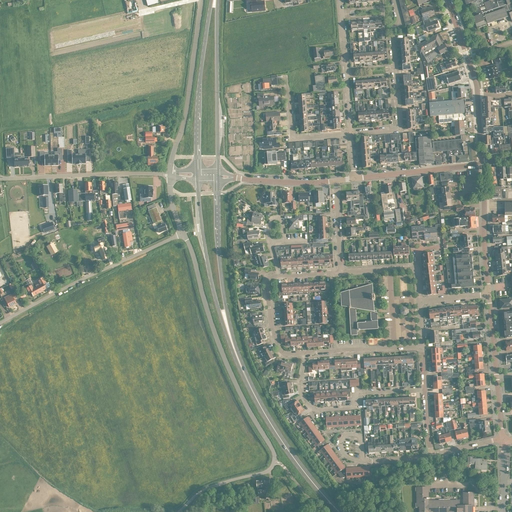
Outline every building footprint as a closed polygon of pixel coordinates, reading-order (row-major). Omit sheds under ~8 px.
[(246,0),(247,3),(250,2),(251,5),(249,5),(250,9),(251,9),(251,12),(265,10),(264,1),(255,1),(255,0),(246,0)] [(463,0),(465,4),(470,2),(472,7),(473,7),(476,15),(472,17),(476,28),(486,25),(485,24),(486,23),(487,24),(498,20),(499,22),(504,20),(503,18),(509,16),(511,21),(511,0),(501,0),(498,1),(497,0),(463,0)] [(421,18),(422,21),(429,19),(427,16),(434,13),(432,6),(426,8),(426,7),(421,8),(422,10),(417,11),(419,15),(421,14),(422,17),(421,18)] [(375,29),(379,28),(379,32),(381,32),(382,34),(385,34),(384,22),(381,22),(380,19),(374,20),(375,29)] [(429,19),(422,21),(424,25),(425,24),(427,31),(429,31),(429,32),(434,31),(434,29),(439,27),(436,20),(430,22),(429,19)] [(439,33),(424,42),(417,46),(419,54),(423,63),(424,67),(432,65),(434,58),(430,49),(436,46),(440,55),(448,50),(444,45),(445,44),(439,33)] [(400,40),(400,46),(408,45),(408,39),(415,39),(415,36),(403,37),(404,39),(400,40)] [(377,52),(378,60),(384,60),(384,58),(387,58),(386,45),(383,46),(382,44),(379,45),(379,48),(377,48),(377,52)] [(329,56),(333,55),(332,50),(323,51),(323,54),(322,55),(323,58),(329,58),(329,56)] [(486,66),(489,79),(498,77),(497,72),(499,71),(496,62),(499,61),(498,56),(491,58),(492,63),(493,63),(493,65),(486,66)] [(438,64),(441,71),(442,74),(446,72),(446,71),(448,71),(447,69),(455,66),(455,65),(456,64),(455,63),(454,63),(453,60),(448,62),(448,61),(438,64)] [(402,76),(403,82),(411,81),(411,77),(417,76),(417,75),(423,74),(423,71),(416,72),(416,71),(413,72),(413,74),(410,75),(402,76)] [(458,71),(445,75),(448,83),(460,79),(458,71)] [(276,85),(276,78),(276,74),(270,76),(271,78),(262,79),(263,82),(259,83),(260,90),(271,89),(271,87),(271,85),(276,85)] [(425,78),(427,91),(435,89),(433,76),(425,78)] [(385,79),(379,80),(380,88),(384,87),(384,90),(386,89),(386,93),(389,93),(388,81),(385,81),(385,79)] [(361,89),(362,89),(361,81),(355,81),(355,84),(353,85),(354,98),(357,98),(356,91),(361,90),(361,89)] [(455,98),(464,98),(463,89),(457,89),(457,87),(452,87),(452,91),(456,91),(456,93),(455,94),(455,98)] [(263,92),(256,93),(257,98),(258,98),(258,102),(259,105),(259,106),(263,105),(273,104),(273,100),(272,96),(266,97),(266,96),(265,97),(264,96),(263,96),(263,92)] [(297,95),(298,101),(309,100),(309,99),(305,100),(305,96),(309,96),(309,95),(312,95),(311,93),(303,93),(303,95),(297,95)] [(496,97),(481,99),(483,127),(495,126),(496,97)] [(511,107),(510,98),(510,97),(508,97),(508,99),(503,99),(503,108),(508,107),(508,111),(511,111),(511,107)] [(298,101),(298,107),(306,107),(306,105),(305,102),(315,101),(315,99),(309,99),(309,100),(298,101)] [(429,116),(438,116),(465,114),(464,100),(428,102),(429,116)] [(364,121),(364,113),(363,113),(363,106),(360,107),(361,111),(358,111),(357,102),(354,102),(355,111),(357,111),(358,121),(364,121)] [(382,111),(382,119),(388,119),(388,117),(391,116),(390,104),(387,104),(387,107),(385,107),(385,111),(382,111)] [(405,111),(406,116),(414,116),(418,116),(418,112),(419,112),(419,107),(411,107),(411,111),(405,111)] [(266,121),(268,121),(274,120),(279,120),(279,112),(265,113),(266,121)] [(438,123),(454,122),(454,126),(450,127),(450,129),(454,129),(454,135),(464,135),(463,128),(466,128),(465,114),(438,116),(438,123)] [(311,117),(311,119),(299,119),(300,125),(311,125),(311,124),(307,124),(307,120),(311,120),(319,119),(318,117),(311,117)] [(274,120),(268,121),(268,125),(266,125),(267,135),(281,134),(281,131),(275,132),(275,131),(274,120)] [(311,125),(300,125),(300,132),(308,131),(307,126),(311,126),(319,125),(319,123),(316,123),(311,124),(311,125)] [(490,145),(484,146),(484,154),(487,154),(491,154),(495,154),(499,154),(498,145),(498,140),(504,140),(503,136),(503,126),(493,127),(493,129),(493,133),(493,139),(491,139),(490,139),(490,145)] [(419,135),(414,135),(415,148),(415,150),(418,150),(418,153),(419,161),(419,162),(419,163),(419,164),(419,165),(420,165),(420,164),(421,164),(421,165),(422,165),(422,164),(423,164),(424,164),(425,165),(426,164),(428,164),(429,164),(429,163),(433,163),(435,163),(435,162),(435,161),(435,155),(434,154),(432,154),(432,152),(431,148),(431,149),(430,137),(431,137),(431,133),(419,134),(419,135)] [(504,140),(498,140),(498,145),(499,154),(504,153),(509,153),(511,153),(511,152),(511,133),(508,134),(508,136),(503,136),(504,140)] [(468,135),(432,138),(433,152),(447,151),(448,160),(451,160),(452,163),(456,163),(459,163),(472,161),(476,161),(476,158),(474,143),(469,143),(468,135)] [(262,139),(263,149),(271,148),(271,146),(275,146),(276,147),(279,147),(279,143),(276,143),(275,138),(262,139)] [(34,146),(26,146),(26,157),(35,156),(34,146)] [(147,156),(144,156),(144,162),(147,162),(147,163),(147,165),(152,165),(152,163),(156,163),(156,160),(156,156),(153,156),(153,146),(147,146),(147,156)] [(334,158),(335,166),(337,165),(337,166),(343,166),(342,158),(340,158),(337,158),(336,152),(336,150),(340,150),(339,146),(333,146),(333,150),(334,153),(334,158)] [(50,155),(50,165),(57,165),(57,160),(57,158),(61,158),(61,148),(56,148),(57,152),(54,152),(54,155),(50,155)] [(88,150),(77,150),(77,155),(78,165),(81,165),(81,164),(85,164),(85,162),(89,162),(88,150)] [(75,165),(78,165),(77,155),(71,155),(70,151),(66,151),(67,163),(71,163),(71,164),(75,164),(75,165)] [(276,151),(267,152),(267,164),(268,165),(277,164),(277,163),(277,160),(285,159),(284,151),(279,151),(276,152),(276,151)] [(39,152),(39,159),(43,159),(43,161),(43,165),(50,165),(50,155),(47,155),(46,152),(39,152)] [(298,169),(297,161),(297,154),(292,155),(293,162),(289,162),(290,170),(295,170),(295,169),(298,169)] [(502,167),(499,167),(499,174),(499,178),(499,179),(500,179),(500,180),(501,186),(511,185),(511,166),(507,166),(502,167)] [(490,167),(487,167),(488,184),(490,184),(496,183),(496,178),(496,174),(499,174),(499,167),(495,167),(493,167),(490,167)] [(440,180),(437,181),(438,186),(441,186),(440,181),(447,180),(448,180),(448,179),(452,179),(451,173),(447,173),(439,174),(440,180)] [(438,186),(437,181),(437,179),(436,179),(436,180),(433,181),(432,175),(427,176),(428,185),(432,184),(433,187),(438,186)] [(412,188),(413,188),(413,190),(417,189),(417,187),(422,187),(422,188),(425,187),(425,183),(422,183),(421,177),(418,177),(410,178),(412,188)] [(81,201),(84,201),(85,221),(91,221),(90,201),(97,201),(97,190),(91,191),(91,182),(84,183),(84,193),(81,193),(81,201)] [(58,192),(59,199),(59,201),(64,201),(63,188),(61,188),(61,184),(54,185),(55,193),(58,192)] [(46,185),(38,185),(38,195),(38,196),(42,195),(43,207),(47,207),(46,185)] [(385,192),(380,193),(382,210),(383,210),(383,212),(388,211),(388,207),(389,207),(390,206),(391,207),(393,206),(394,205),(394,204),(393,203),(391,203),(390,204),(389,204),(387,204),(387,202),(393,201),(392,198),(391,185),(388,186),(384,186),(385,192)] [(143,190),(142,190),(142,194),(143,194),(143,198),(139,198),(139,201),(150,201),(150,198),(151,198),(151,195),(152,195),(152,189),(151,189),(151,186),(143,186),(143,190)] [(364,193),(362,193),(363,200),(367,199),(370,199),(373,198),(372,194),(370,194),(370,193),(369,186),(366,186),(363,187),(364,193)] [(501,186),(500,186),(490,187),(491,188),(491,193),(491,198),(501,198),(501,192),(501,186)] [(117,199),(116,199),(116,205),(129,203),(131,203),(130,200),(128,187),(122,188),(123,193),(117,193),(116,193),(117,199)] [(72,190),(67,191),(68,202),(68,203),(69,204),(69,205),(70,205),(71,205),(72,205),(72,204),(73,203),(73,202),(76,201),(76,193),(76,190),(72,190)] [(292,201),(291,191),(283,192),(283,198),(282,198),(282,203),(290,202),(290,209),(295,209),(295,201),(292,201)] [(352,192),(352,200),(353,200),(353,204),(359,203),(359,207),(363,207),(362,194),(358,195),(358,191),(352,192)] [(264,197),(264,203),(269,202),(269,205),(277,205),(276,198),(274,198),(274,195),(272,195),(271,192),(263,193),(263,194),(263,195),(262,195),(262,196),(262,197),(263,197),(264,197)] [(322,192),(314,192),(314,203),(322,203),(326,202),(325,194),(322,194),(322,193),(322,192)] [(353,211),(353,207),(353,204),(353,200),(352,200),(352,192),(346,192),(346,198),(341,198),(341,200),(346,200),(350,200),(351,212),(347,212),(347,215),(353,215),(353,212),(353,211)] [(302,193),(298,193),(298,197),(297,197),(297,201),(299,201),(299,202),(307,201),(307,205),(311,205),(311,196),(308,196),(307,194),(303,194),(302,193)] [(451,199),(442,200),(438,201),(438,203),(442,203),(443,206),(444,210),(449,209),(449,206),(452,205),(452,204),(451,204),(450,200),(451,199)] [(129,203),(116,205),(117,210),(118,219),(125,218),(124,210),(130,209),(129,203)] [(152,223),(154,223),(157,221),(160,220),(155,208),(154,208),(153,204),(146,207),(148,210),(147,210),(152,223)] [(456,206),(455,206),(456,211),(461,211),(464,210),(465,216),(474,216),(474,215),(474,208),(474,207),(463,208),(462,205),(456,206)] [(253,222),(260,224),(262,215),(257,214),(257,213),(253,212),(251,219),(247,218),(246,224),(252,225),(253,222)] [(318,217),(318,223),(327,222),(327,217),(326,217),(325,214),(319,214),(319,217),(318,217)] [(355,219),(363,218),(363,214),(354,215),(354,218),(346,218),(346,224),(355,224),(355,219)] [(301,220),(301,215),(295,215),(295,218),(288,219),(289,224),(288,224),(288,229),(293,228),(298,227),(297,220),(301,220)] [(492,219),(491,219),(491,221),(492,221),(492,222),(495,222),(501,222),(502,224),(507,224),(507,223),(507,221),(507,215),(504,215),(503,215),(498,215),(495,215),(492,215),(492,219)] [(474,216),(458,218),(453,218),(450,218),(451,221),(450,221),(451,225),(454,225),(454,227),(459,226),(466,226),(466,229),(468,228),(468,229),(471,229),(471,228),(475,228),(474,216)] [(157,221),(154,223),(158,232),(165,230),(163,223),(158,225),(157,221)] [(51,222),(41,226),(44,232),(53,229),(51,222)] [(394,225),(392,225),(392,224),(387,224),(387,227),(386,227),(386,233),(394,232),(395,231),(395,230),(394,229),(394,225)] [(435,228),(430,228),(429,229),(431,240),(433,240),(433,239),(437,239),(436,236),(440,236),(439,224),(435,225),(435,228)] [(502,225),(492,225),(492,232),(493,232),(493,234),(508,235),(511,234),(511,231),(508,231),(507,225),(504,225),(502,225)] [(358,230),(361,230),(366,230),(366,226),(351,227),(351,228),(346,229),(347,236),(355,236),(355,235),(356,235),(356,233),(358,233),(358,230)] [(242,229),(243,235),(247,235),(247,240),(259,238),(258,230),(249,232),(248,228),(242,229)] [(128,229),(122,230),(124,247),(129,246),(128,240),(131,240),(129,232),(128,232),(128,229)] [(328,233),(319,234),(319,239),(316,239),(317,242),(327,242),(327,239),(328,239),(328,233)] [(95,245),(92,247),(94,251),(96,250),(98,251),(101,260),(104,259),(107,258),(102,245),(101,243),(105,242),(103,237),(96,239),(98,244),(95,245)] [(461,247),(452,248),(453,252),(461,251),(461,255),(469,254),(468,249),(468,247),(471,247),(470,241),(467,241),(463,242),(463,241),(460,242),(459,242),(459,244),(458,244),(461,247)] [(251,242),(243,244),(245,250),(247,249),(248,254),(251,254),(253,253),(253,254),(249,255),(250,257),(254,256),(256,255),(256,253),(263,251),(261,243),(252,245),(251,242)] [(52,243),(46,246),(51,255),(57,252),(52,243)] [(500,249),(494,250),(495,255),(504,254),(504,253),(507,253),(507,248),(507,246),(507,245),(506,245),(500,245),(501,249),(500,249)] [(423,264),(423,269),(433,268),(432,263),(433,263),(432,255),(440,254),(439,252),(423,253),(424,264),(423,264)] [(254,256),(250,257),(250,258),(254,257),(255,259),(255,261),(257,260),(259,265),(262,264),(262,267),(268,265),(265,256),(261,257),(260,254),(256,255),(254,256)] [(332,254),(323,254),(324,265),(324,266),(327,266),(327,265),(329,265),(329,263),(332,263),(332,254)] [(449,260),(445,260),(446,261),(446,272),(447,276),(448,286),(448,287),(448,288),(454,288),(454,287),(460,287),(460,284),(468,284),(472,284),(472,279),(472,278),(472,276),(473,276),(473,271),(471,271),(471,268),(472,268),(472,264),(471,264),(471,261),(472,261),(471,257),(470,257),(470,254),(471,254),(469,254),(461,255),(455,255),(456,258),(456,259),(456,266),(457,266),(456,266),(457,273),(457,274),(458,280),(458,281),(458,284),(451,284),(450,276),(450,272),(449,260)] [(286,267),(285,256),(276,256),(278,261),(280,261),(280,267),(281,267),(281,268),(283,268),(283,267),(286,267)] [(247,279),(257,280),(258,273),(250,272),(250,269),(244,268),(244,273),(248,274),(247,279)] [(35,285),(35,286),(39,292),(46,288),(43,284),(45,283),(42,277),(37,280),(38,283),(35,285)] [(340,280),(336,281),(337,294),(344,294),(343,291),(374,290),(375,290),(375,292),(375,298),(377,298),(377,304),(379,324),(346,326),(346,323),(339,324),(340,339),(343,338),(346,338),(349,338),(349,337),(353,337),(353,338),(356,338),(356,337),(359,337),(362,337),(366,337),(369,337),(369,336),(372,336),(372,337),(376,336),(379,336),(391,336),(391,333),(390,326),(391,326),(390,323),(389,323),(389,320),(391,320),(391,318),(390,318),(390,315),(391,315),(390,308),(392,308),(391,303),(392,303),(389,303),(389,301),(390,301),(390,297),(389,291),(388,291),(388,289),(389,289),(388,286),(388,280),(388,278),(371,279),(366,279),(358,279),(358,280),(353,280),(345,280),(340,281),(340,280)] [(325,281),(319,282),(320,291),(325,290),(325,289),(329,289),(329,282),(325,283),(325,281)] [(253,282),(246,283),(246,286),(244,286),(246,295),(259,294),(258,284),(258,285),(253,286),(253,282)] [(287,295),(286,283),(281,284),(281,285),(278,285),(278,295),(287,295)] [(31,284),(27,286),(26,284),(23,286),(25,291),(27,290),(28,293),(30,292),(32,296),(39,292),(35,286),(33,288),(31,284)] [(435,289),(426,290),(426,295),(445,292),(444,285),(439,286),(439,288),(435,288),(435,289)] [(9,294),(4,297),(7,304),(8,307),(15,303),(14,301),(17,299),(12,289),(11,289),(8,291),(9,294)] [(249,304),(250,309),(261,308),(260,300),(251,301),(251,298),(244,299),(245,304),(249,304)] [(511,299),(499,301),(499,302),(499,303),(499,304),(500,306),(500,309),(511,307),(511,299)] [(470,328),(476,327),(474,313),(478,313),(477,305),(473,306),(473,304),(467,305),(469,325),(470,328)] [(466,317),(469,317),(468,314),(467,305),(460,306),(461,315),(461,320),(466,319),(466,317)] [(406,306),(402,307),(400,309),(400,313),(403,315),(407,315),(409,312),(409,309),(406,306)] [(452,307),(453,316),(454,324),(455,325),(462,324),(461,320),(461,315),(460,306),(452,307)] [(446,317),(447,317),(447,318),(446,318),(447,321),(447,324),(454,324),(453,316),(452,307),(445,308),(446,317)] [(439,322),(438,308),(428,309),(429,319),(430,322),(430,328),(440,327),(439,322)] [(447,318),(447,317),(446,317),(445,308),(438,308),(439,322),(440,327),(447,326),(447,324),(447,321),(446,318),(447,318)] [(502,315),(501,315),(501,319),(502,318),(502,321),(503,320),(503,321),(503,324),(504,326),(503,326),(503,329),(504,329),(504,330),(503,330),(504,338),(511,336),(511,311),(501,312),(502,315)] [(262,322),(261,315),(257,315),(257,312),(249,313),(250,316),(252,316),(253,323),(262,322)] [(254,333),(255,336),(265,333),(263,328),(258,329),(257,327),(251,328),(252,333),(254,333)] [(470,328),(462,329),(454,329),(455,335),(459,334),(467,334),(468,338),(472,337),(472,339),(480,338),(479,332),(471,332),(470,328)] [(265,333),(255,336),(257,341),(255,342),(256,345),(262,343),(261,340),(266,338),(265,333)] [(285,346),(290,345),(290,337),(283,337),(283,335),(280,335),(281,343),(285,343),(285,346)] [(329,337),(323,338),(323,346),(329,346),(328,343),(333,343),(332,335),(329,335),(329,337)] [(430,344),(438,343),(440,343),(440,345),(451,345),(451,341),(441,342),(441,336),(438,337),(430,337),(430,344)] [(470,350),(473,349),(473,351),(481,351),(480,345),(473,345),(473,346),(467,346),(466,343),(456,344),(457,348),(464,348),(465,349),(470,349),(470,350)] [(259,349),(258,350),(261,357),(263,356),(272,352),(270,347),(267,349),(266,346),(263,347),(263,345),(259,347),(259,349)] [(440,345),(441,348),(439,348),(430,348),(431,354),(439,354),(439,357),(442,357),(442,354),(442,351),(445,350),(445,348),(446,348),(451,347),(451,345),(440,345)] [(272,352),(263,356),(266,362),(264,362),(266,365),(271,363),(270,360),(275,357),(272,352)] [(354,358),(350,358),(351,368),(356,367),(357,371),(360,370),(359,362),(356,362),(356,359),(354,359),(354,358)] [(334,363),(331,363),(332,369),(340,368),(340,359),(336,359),(337,360),(334,360),(334,363)] [(323,360),(323,361),(323,369),(329,369),(329,377),(332,377),(332,372),(332,370),(332,369),(331,363),(329,363),(328,360),(326,361),(326,360),(323,360)] [(281,371),(284,372),(287,362),(281,361),(280,366),(277,365),(276,371),(281,373),(281,371)] [(318,370),(317,361),(312,361),(312,364),(308,365),(308,372),(311,372),(311,370),(318,370)] [(287,362),(284,372),(288,372),(287,375),(289,376),(289,377),(292,378),(294,369),(291,369),(292,363),(287,362)] [(474,363),(475,367),(466,367),(466,372),(474,372),(474,370),(475,369),(482,368),(482,362),(474,363)] [(440,372),(440,374),(451,373),(450,373),(449,368),(446,368),(443,368),(440,368),(439,366),(439,365),(431,366),(432,372),(440,372)] [(468,378),(475,378),(476,380),(483,380),(483,374),(475,374),(474,374),(474,372),(466,372),(465,372),(466,375),(468,375),(468,378)] [(440,374),(440,377),(432,377),(433,383),(440,383),(440,380),(443,380),(443,379),(447,379),(448,377),(452,376),(451,373),(440,374)] [(282,384),(283,389),(293,388),(292,382),(286,383),(286,380),(277,382),(278,385),(282,384)] [(476,380),(476,383),(473,383),(473,384),(469,384),(469,386),(465,387),(465,390),(476,389),(473,389),(473,387),(476,386),(484,385),(483,380),(476,380)] [(441,389),(441,391),(451,391),(451,385),(443,386),(444,385),(440,385),(440,383),(433,383),(433,389),(441,389)] [(293,388),(283,389),(284,395),(282,395),(282,398),(289,397),(288,394),(294,393),(293,388)] [(341,389),(341,400),(341,401),(345,401),(345,400),(347,400),(347,397),(350,397),(349,388),(341,388),(341,389)] [(474,394),(477,394),(477,397),(485,397),(484,391),(477,391),(476,389),(465,390),(465,394),(474,393),(474,394)] [(320,401),(319,390),(313,391),(309,391),(310,399),(314,399),(314,402),(320,401)] [(433,394),(433,400),(441,400),(441,396),(446,396),(447,395),(449,395),(449,394),(452,394),(451,391),(441,391),(441,394),(433,394)] [(284,405),(286,410),(290,408),(292,411),(300,406),(297,400),(293,403),(291,401),(290,402),(284,405)] [(365,407),(366,407),(366,410),(363,410),(363,418),(363,425),(368,425),(368,417),(367,418),(366,412),(369,412),(369,409),(368,409),(369,407),(372,406),(371,400),(365,400),(365,407)] [(292,415),(290,416),(294,422),(301,417),(300,415),(301,415),(300,413),(304,411),(300,406),(292,411),(291,412),(291,414),(292,415)] [(443,422),(445,422),(449,421),(450,420),(450,418),(449,418),(449,414),(446,414),(446,411),(442,411),(434,412),(434,418),(442,417),(443,422)] [(300,424),(302,427),(310,421),(307,416),(299,422),(297,424),(299,426),(300,424)] [(450,420),(449,421),(451,430),(454,429),(454,432),(456,440),(462,438),(460,430),(459,427),(456,428),(454,419),(450,420)] [(304,429),(306,432),(314,426),(310,421),(302,427),(301,428),(302,430),(304,429)] [(480,422),(481,432),(485,432),(485,433),(489,432),(489,427),(488,427),(487,421),(480,422)] [(306,436),(307,437),(317,430),(314,426),(306,432),(308,434),(306,436)] [(311,438),(313,441),(321,435),(317,430),(307,437),(309,439),(311,438)] [(443,434),(441,435),(440,431),(437,432),(438,436),(439,443),(445,442),(443,434)] [(316,445),(324,440),(321,435),(313,441),(314,444),(313,445),(314,447),(316,445),(316,446),(316,445)] [(316,445),(320,450),(327,444),(324,440),(316,445)] [(321,452),(323,455),(331,449),(327,444),(320,450),(319,450),(317,451),(319,453),(321,452)] [(323,458),(324,460),(334,453),(331,449),(323,455),(325,457),(323,458)] [(327,461),(329,464),(337,458),(334,453),(324,460),(326,462),(327,461)] [(475,464),(475,469),(486,469),(486,461),(480,461),(480,459),(472,459),(471,457),(467,457),(467,464),(472,464),(472,463),(475,464)] [(331,470),(333,468),(341,462),(337,458),(329,464),(331,466),(330,468),(331,470)] [(337,473),(344,467),(341,462),(333,468),(335,471),(333,472),(334,474),(336,473),(337,473)] [(340,477),(346,477),(345,468),(344,467),(337,473),(340,477)] [(257,488),(257,490),(263,489),(263,487),(264,487),(264,489),(269,489),(269,487),(269,480),(256,481),(257,488)] [(473,492),(468,492),(462,492),(463,501),(459,501),(459,500),(428,500),(428,487),(416,487),(416,507),(418,507),(418,511),(472,511),(473,506),(474,506),(473,492)]
